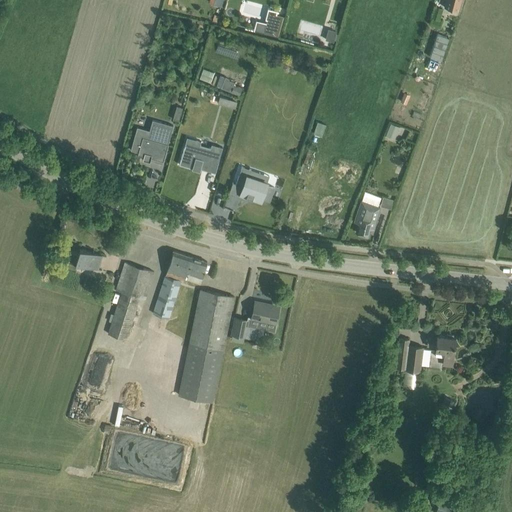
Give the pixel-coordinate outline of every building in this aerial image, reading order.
[(460,0),(445,0),(444,6),(458,10),(460,0)] [(226,3),(226,21),(235,21),(235,3),(226,3)] [(438,19),(442,8),(434,5),(430,17),(433,17),(438,19)] [(268,20),(264,33),(279,37),(284,16),(277,14),(278,12),(268,9),(266,19),(268,20)] [(441,29),(430,26),(421,49),(433,52),(441,29)] [(321,38),(332,41),(335,30),(324,27),(321,38)] [(225,77),(221,88),(231,91),(234,82),(228,80),(229,79),(225,77)] [(229,100),(227,106),(235,108),(237,102),(229,100)] [(151,157),(163,161),(173,125),(152,119),(147,138),(135,134),(136,133),(135,133),(130,150),(138,152),(138,154),(144,155),(142,159),(150,161),(151,157)] [(395,139),(400,127),(391,123),(386,135),(395,139)] [(184,147),(179,164),(195,169),(196,167),(215,172),(222,147),(211,144),(210,147),(200,144),(201,141),(187,137),(184,145),(185,145),(185,147),(184,147)] [(257,163),(255,169),(288,180),(296,159),(254,145),(249,160),(257,163)] [(241,166),(236,183),(242,185),(239,195),(260,202),(261,198),(270,201),(274,187),(266,184),(248,178),(251,169),(241,166)] [(380,206),(361,199),(356,215),(360,216),(356,231),(369,235),(371,227),(374,228),(380,206)] [(78,252),(66,248),(63,258),(65,259),(66,262),(78,265),(81,264),(98,269),(102,255),(106,257),(106,256),(80,248),(78,252)] [(207,261),(173,250),(153,313),(169,318),(181,279),(185,280),(187,272),(202,277),(207,261)] [(154,271),(125,262),(116,289),(121,291),(108,333),(126,339),(139,297),(145,298),(154,271)] [(234,296),(200,289),(179,394),(212,401),(234,296)] [(247,320),(246,323),(274,329),(275,324),(276,318),(278,308),(266,306),(266,303),(255,301),(253,311),(251,317),(248,317),(247,320)] [(235,317),(231,334),(233,334),(243,337),(245,330),(246,327),(246,323),(247,320),(235,317)] [(435,350),(435,355),(443,356),(442,365),(452,366),(453,358),(454,348),(455,338),(437,336),(436,345),(435,350)] [(400,337),(396,367),(404,368),(405,368),(417,370),(420,370),(421,365),(428,365),(430,349),(423,349),(423,346),(410,345),(411,339),(400,337)] [(445,395),(438,408),(449,414),(455,400),(445,395)] [(449,511),(450,508),(452,502),(442,499),(439,498),(438,504),(435,511),(449,511)]
